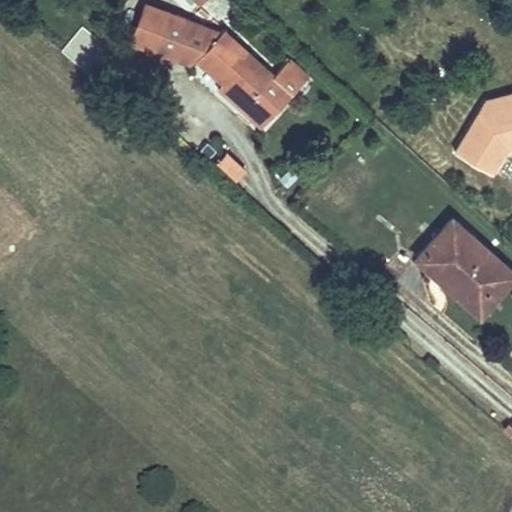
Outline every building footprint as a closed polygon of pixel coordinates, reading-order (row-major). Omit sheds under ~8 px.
[(270,102),(295,71),(245,27),(218,57),(245,80),(270,102)] [(314,88),(295,71),(270,102),(245,80),(241,84),(283,122),(314,88)] [(511,86),(499,91),(497,97),(511,102),(511,86)] [(511,102),(497,97),(477,148),(511,163),(511,102)] [(511,245),(477,215),(442,255),(455,267),(500,306),(511,292),(511,245)] [(455,267),(442,255),(438,259),(451,271),(455,267)] [(511,292),(500,306),(506,311),(511,304),(511,292)]
